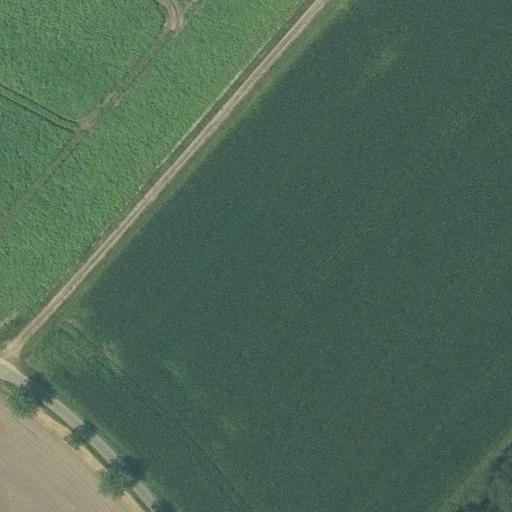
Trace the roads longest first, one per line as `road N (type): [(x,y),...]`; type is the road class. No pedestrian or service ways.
road 1 (track): [(319,0),(0,359)]
road 2 (unclassified): [(158,511),(78,426),(0,368)]
